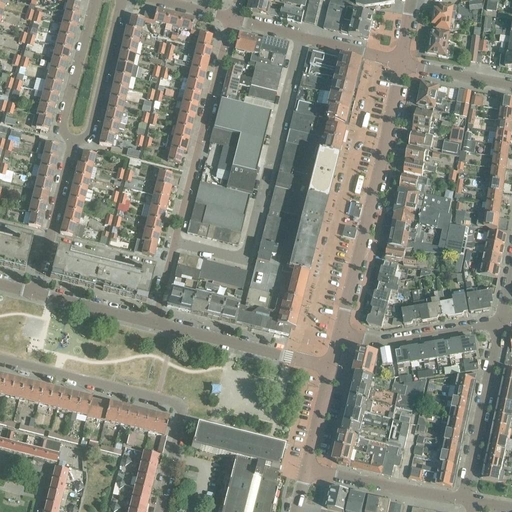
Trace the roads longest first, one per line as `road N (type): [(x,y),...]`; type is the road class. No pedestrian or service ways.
road 1 (residential): [(378,56),(303,361)]
road 2 (residential): [(175,243),(244,260),(303,37)]
road 3 (residential): [(156,511),(179,409),(0,360)]
road 4 (tertiary): [(339,333),(401,62)]
road 5 (residential): [(175,243),(231,19)]
road 6 (residential): [(462,498),(498,322)]
road 7 (residential): [(339,333),(377,341),(498,322)]
road 8 (residential): [(462,498),(306,470)]
road 9 (residential): [(34,293),(74,142)]
road 10 (residential): [(74,142),(90,135),(121,0)]
road 11 (residential): [(303,361),(153,324)]
road 12 (residential): [(74,142),(61,123),(93,0)]
road 13 (residential): [(153,324),(34,293)]
